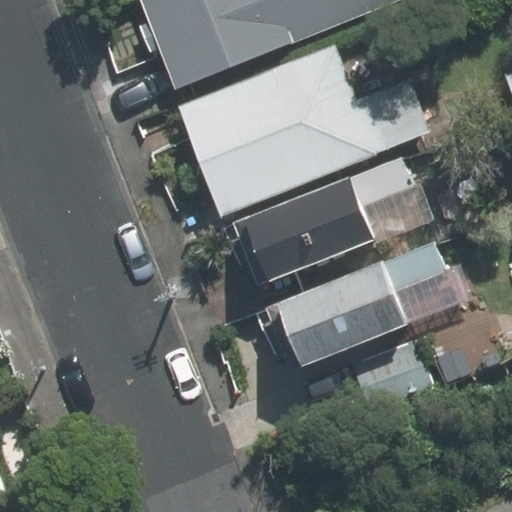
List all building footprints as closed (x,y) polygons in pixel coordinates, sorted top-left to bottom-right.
[(148,0),(157,22),(144,28),(153,52),(167,46),(182,86),(305,38),(290,0),(148,0)] [(362,106),(341,51),(191,110),(233,217),(383,158),(381,153),(435,132),(416,84),(362,106)] [(415,161),(250,226),(276,292),(400,243),(388,210),(427,194),(415,161)] [(401,260),(284,307),(308,367),(425,320),(401,260)] [(369,359),(387,407),(442,385),(424,338),(369,359)] [(0,494),(13,490),(0,456),(0,494)]
